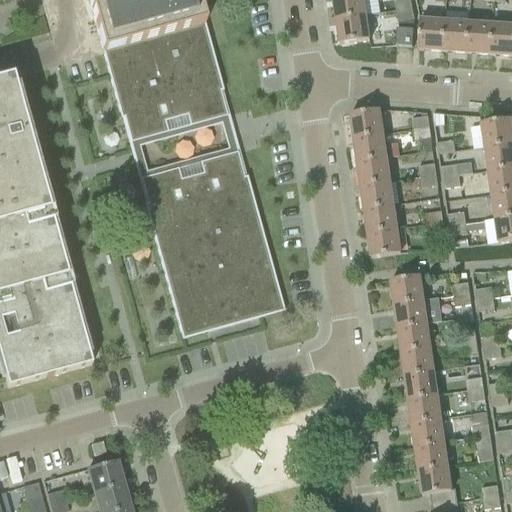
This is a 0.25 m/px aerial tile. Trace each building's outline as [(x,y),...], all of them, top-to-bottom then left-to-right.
[(0,0),(0,78),(79,56),(70,23),(84,19),(80,5),(66,9),(63,0),(0,0)] [(86,0),(120,121),(122,120),(129,145),(166,135),(163,124),(186,117),(189,129),(226,118),(219,93),(222,93),(196,0),(86,0)] [(331,0),(335,22),(365,18),(362,0),(331,0)] [(392,5),(394,14),(410,11),(408,2),(392,5)] [(410,11),(394,14),(396,26),(412,23),(410,11)] [(365,18),(335,22),(339,47),(369,42),(365,18)] [(417,53),(442,54),(444,22),(420,21),(417,53)] [(442,54),(466,56),(468,24),(444,22),(442,54)] [(466,56),(490,58),(492,26),(468,24),(466,56)] [(511,26),(492,26),(490,58),(511,59),(511,26)] [(395,49),(412,50),(413,32),(396,31),(395,49)] [(0,322),(11,319),(16,337),(0,341),(0,357),(4,357),(6,367),(0,368),(6,390),(90,367),(84,345),(78,347),(76,337),(82,335),(72,301),(66,303),(63,293),(69,291),(60,257),(54,259),(51,249),(57,247),(48,213),(42,215),(39,205),(45,203),(36,169),(29,171),(27,161),(33,159),(20,111),(13,113),(11,104),(17,102),(11,80),(0,82),(0,322)] [(349,117),(353,142),(383,137),(379,113),(349,117)] [(410,122),(412,133),(428,131),(427,120),(410,122)] [(481,126),(485,151),(511,146),(511,132),(510,122),(481,126)] [(428,131),(412,133),(414,144),(430,142),(428,131)] [(353,142),(357,166),(386,161),(383,137),(353,142)] [(437,145),(438,157),(454,154),(453,143),(437,145)] [(511,146),(485,151),(488,174),(511,170),(511,146)] [(146,206),(144,207),(181,342),(206,335),(205,330),(257,316),(258,320),(283,313),(246,179),(243,179),(236,154),(199,165),(202,176),(179,182),(176,171),(139,181),(146,206)] [(357,166),(360,189),(390,185),(386,161),(357,166)] [(417,170),(419,181),(435,178),(434,167),(417,170)] [(440,169),(442,181),(458,179),(456,167),(440,169)] [(511,170),(488,174),(492,198),(511,194),(511,170)] [(435,178),(419,181),(421,192),(437,189),(435,178)] [(458,179),(442,181),(443,191),(460,189),(458,179)] [(360,189),(364,213),(393,209),(390,185),(360,189)] [(511,194),(492,198),(495,222),(511,219),(511,194)] [(364,213),(367,237),(397,232),(393,209),(364,213)] [(447,217),(449,229),(465,226),(463,214),(447,217)] [(425,217),(426,228),(442,226),(441,215),(425,217)] [(511,219),(495,222),(499,246),(511,244),(511,219)] [(483,225),(465,228),(466,236),(485,233),(483,225)] [(442,226),(426,228),(428,239),(444,237),(442,226)] [(465,226),(449,229),(450,239),(467,236),(466,236),(465,228),(465,226)] [(397,232),(367,237),(371,261),(400,257),(397,232)] [(467,243),(453,245),(454,252),(468,250),(467,243)] [(390,283),(394,308),(424,304),(420,279),(390,283)] [(452,288),(453,299),(470,297),(468,286),(452,288)] [(474,292),(476,303),(492,301),(491,290),(474,292)] [(470,297),(453,299),(455,310),(471,308),(470,297)] [(492,301),(476,303),(478,314),(494,312),(492,301)] [(394,308),(398,332),(427,327),(424,304),(394,308)] [(398,332),(401,355),(431,351),(427,327),(398,332)] [(459,336),(460,347),(477,344),(475,333),(459,336)] [(481,340),(483,351),(499,349),(498,338),(481,340)] [(477,344),(460,347),(462,358),(478,355),(477,344)] [(499,349),(483,351),(484,362),(501,360),(499,349)] [(401,355),(404,379),(434,375),(431,351),(401,355)] [(404,379),(408,403),(438,399),(434,375),(404,379)] [(466,383),(467,394),(484,392),(482,381),(466,383)] [(488,388),(490,399),(506,396),(505,385),(488,388)] [(484,392),(467,394),(469,405),(485,403),(484,392)] [(506,396),(490,399),(491,410),(508,407),(506,396)] [(408,403),(411,427),(441,422),(438,399),(408,403)] [(411,427),(415,450),(445,446),(441,422),(411,427)] [(488,428),(472,431),(473,442),(489,439),(488,428)] [(495,436),(497,446),(511,444),(511,435),(511,433),(495,436)] [(489,439),(473,442),(475,453),(491,450),(489,439)] [(105,455),(101,444),(90,447),(93,458),(105,455)] [(511,444),(497,446),(498,457),(511,455),(511,444)] [(415,450),(418,474),(448,470),(445,446),(415,450)] [(87,472),(94,495),(123,487),(116,464),(87,472)] [(429,498),(431,509),(457,506),(455,494),(452,494),(448,470),(418,474),(422,499),(429,498)] [(61,479),(47,482),(49,493),(63,490),(61,479)] [(21,490),(25,503),(27,511),(32,511),(43,509),(40,499),(37,486),(21,490)] [(94,495),(98,511),(123,511),(129,510),(123,487),(94,495)] [(480,490),(482,502),(498,500),(496,488),(480,490)] [(62,493),(46,497),(49,508),(65,503),(62,493)] [(498,500),(482,502),(483,511),(489,511),(500,510),(498,500)] [(66,511),(65,503),(49,508),(49,511),(66,511)]
